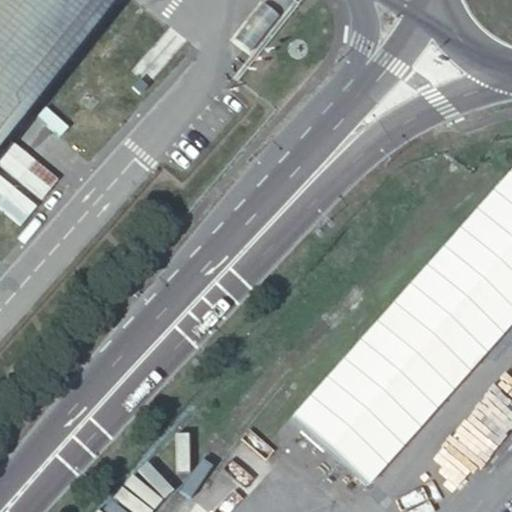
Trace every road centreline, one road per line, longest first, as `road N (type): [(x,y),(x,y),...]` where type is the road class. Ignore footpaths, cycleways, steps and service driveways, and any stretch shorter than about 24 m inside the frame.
road 1 (secondary): [(286,190),(7,511)]
road 2 (secondary): [(286,190),(386,117),(511,66)]
road 3 (secondary): [(417,0),(286,190)]
